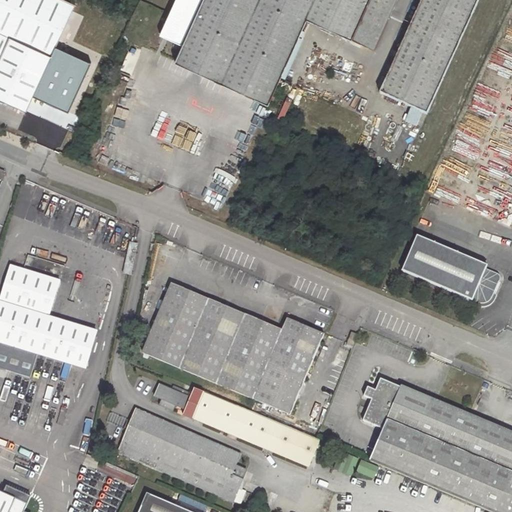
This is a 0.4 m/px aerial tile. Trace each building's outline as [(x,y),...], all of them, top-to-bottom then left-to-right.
[(65,0),(0,0),(0,98),(26,111),(31,98),(36,89),(51,55),(62,31),(63,30),(74,5),(75,4),(65,0)] [(175,0),(161,34),(183,44),(176,61),(268,103),(306,18),(374,48),(395,0),(175,0)] [(478,0),(422,0),(381,93),(427,114),(478,0)] [(109,22),(74,5),(63,30),(98,46),(109,22)] [(97,47),(62,31),(51,55),(86,72),(97,47)] [(42,92),(36,89),(31,98),(38,101),(42,92)] [(306,92),(301,89),(296,100),(302,102),(306,92)] [(488,266),(418,235),(403,270),(479,303),(481,304),(482,304),(483,304),(485,304),(486,303),(488,303),(489,302),(491,301),(492,300),(493,298),(499,284),(483,277),(488,266)] [(124,273),(131,274),(137,244),(131,243),(124,273)] [(0,369),(31,379),(39,354),(86,368),(97,333),(48,318),(59,280),(12,266),(0,305),(0,369)] [(169,293),(172,284),(174,279),(168,277),(162,290),(169,293)] [(282,330),(172,284),(169,293),(143,352),(291,414),(324,335),(287,319),(282,330)] [(348,343),(346,342),(345,346),(352,349),(358,335),(352,333),(348,343)] [(384,429),(371,461),(492,511),(511,511),(511,432),(402,386),(401,388),(381,379),(376,390),(368,387),(364,396),(372,400),(363,420),(384,429)] [(174,411),(176,405),(186,409),(184,415),(194,419),(195,416),(200,403),(205,392),(195,388),(192,394),(174,386),(172,390),(160,384),(154,396),(162,399),(160,405),(174,411)] [(312,436),(205,392),(200,403),(195,416),(194,419),(309,467),(321,440),(312,436)] [(233,475),(237,465),(241,456),(136,410),(131,422),(128,430),(118,452),(234,502),(244,480),(233,475)] [(248,470),(237,465),(233,475),(244,480),(248,470)] [(0,490),(0,511),(25,511),(32,495),(8,484),(4,492),(0,490)] [(190,511),(148,493),(139,511),(190,511)]
